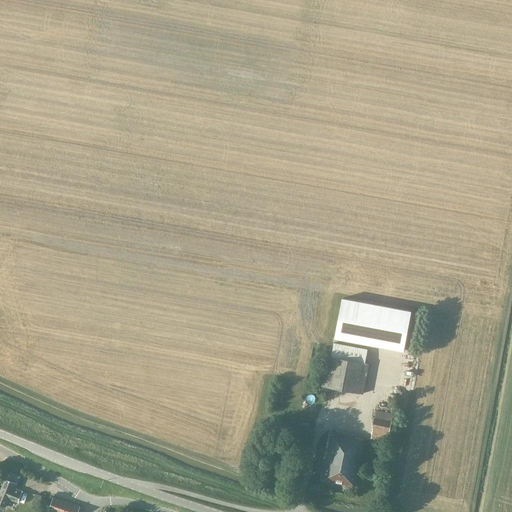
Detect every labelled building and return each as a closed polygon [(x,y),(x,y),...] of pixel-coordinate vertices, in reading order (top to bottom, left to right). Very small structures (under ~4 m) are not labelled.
[(335,337),(403,350),(410,311),(342,299),(335,337)] [(364,363),(365,358),(367,349),(333,342),(331,357),(327,356),(321,385),(362,393),(368,364),(364,363)] [(387,440),(389,426),(392,414),(376,411),(370,436),(387,440)] [(354,487),(364,440),(354,437),(354,435),(330,432),(320,480),(354,487)] [(15,483),(15,482),(18,475),(3,470),(1,470),(0,473),(0,477),(4,480),(0,490),(0,505),(4,507),(8,499),(18,503),(22,491),(13,487),(15,483)] [(77,511),(79,506),(53,497),(49,510),(53,511),(77,511)]
